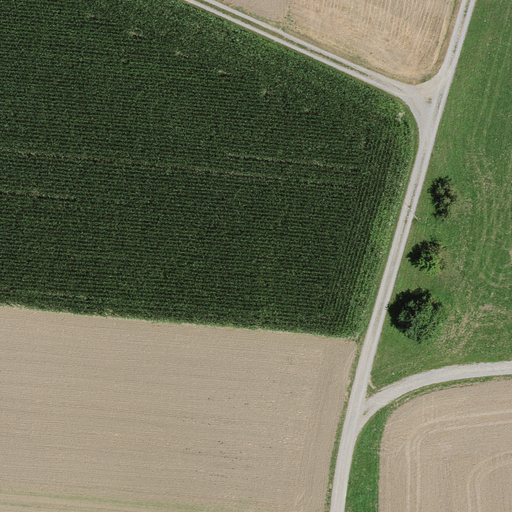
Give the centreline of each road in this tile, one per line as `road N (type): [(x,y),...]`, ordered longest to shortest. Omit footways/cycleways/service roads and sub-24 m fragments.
road 1 (track): [(469,0),(353,415),(337,511)]
road 2 (track): [(433,110),(195,0)]
road 3 (track): [(353,415),(402,390),(511,371)]
